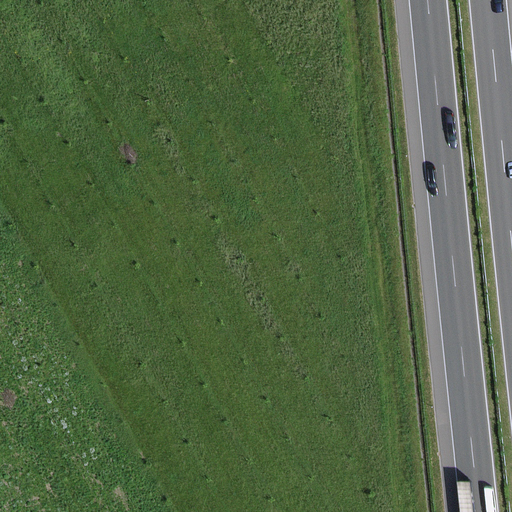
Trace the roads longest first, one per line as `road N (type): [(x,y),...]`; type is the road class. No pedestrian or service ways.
road 1 (motorway): [(428,0),(478,511)]
road 2 (motorway): [(511,237),(490,0)]
